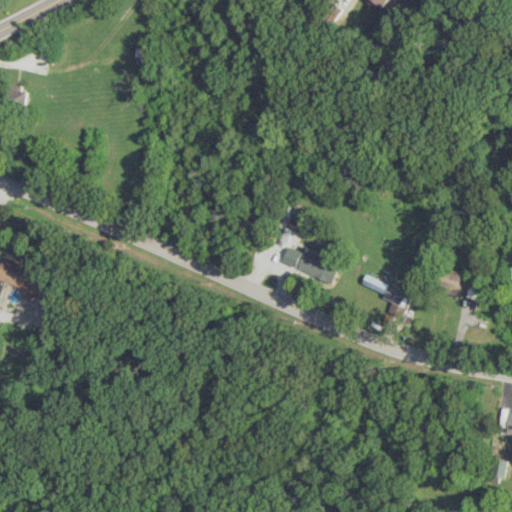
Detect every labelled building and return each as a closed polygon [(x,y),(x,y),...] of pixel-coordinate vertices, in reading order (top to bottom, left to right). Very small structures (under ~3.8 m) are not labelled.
[(374,0),(387,10),(394,0),(374,0)] [(8,100),(24,105),(29,90),(12,85),(8,100)] [(283,261),(333,284),(342,266),(320,256),(319,258),(291,244),(283,261)] [(2,257),(0,264),(0,279),(25,288),(22,296),(39,302),(47,275),(28,269),(29,265),(2,257)] [(441,290),(459,294),(462,275),(444,271),(441,290)] [(362,283),(385,293),(383,297),(395,303),(393,309),(403,314),(411,294),(366,274),(362,283)] [(507,460),(495,458),(492,481),(505,482),(507,460)]
